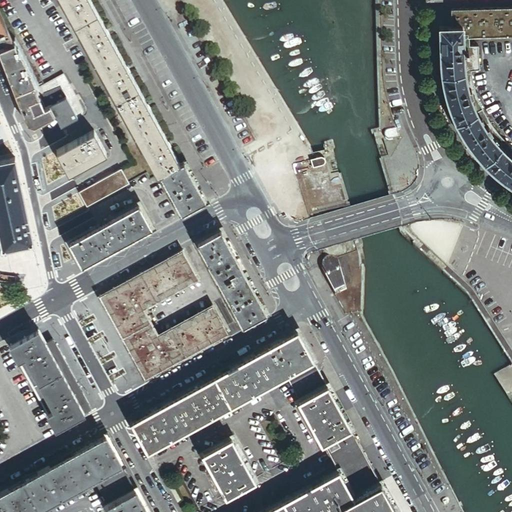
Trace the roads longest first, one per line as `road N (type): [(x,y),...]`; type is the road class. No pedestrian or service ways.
road 1 (residential): [(307,303),(424,511)]
road 2 (residential): [(144,0),(247,199)]
road 3 (residential): [(307,303),(115,412)]
road 4 (residential): [(58,297),(25,152),(0,88)]
road 5 (residential): [(58,297),(247,199)]
road 6 (residential): [(440,169),(409,82),(405,0)]
road 7 (unclassified): [(436,191),(274,251)]
road 8 (residential): [(115,412),(0,477)]
road 9 (residential): [(58,297),(115,412)]
